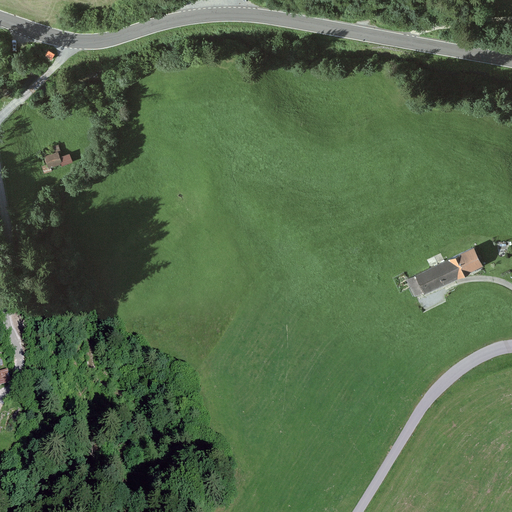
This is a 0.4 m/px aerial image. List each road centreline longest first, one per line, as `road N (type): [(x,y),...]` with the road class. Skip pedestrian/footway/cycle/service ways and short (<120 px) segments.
road 1 (tertiary): [(0,19),(80,42),(244,14),(511,61)]
road 2 (track): [(0,169),(10,231),(6,312),(22,367),(0,408)]
road 3 (unclassified): [(511,349),(467,365),(445,383),(359,511)]
